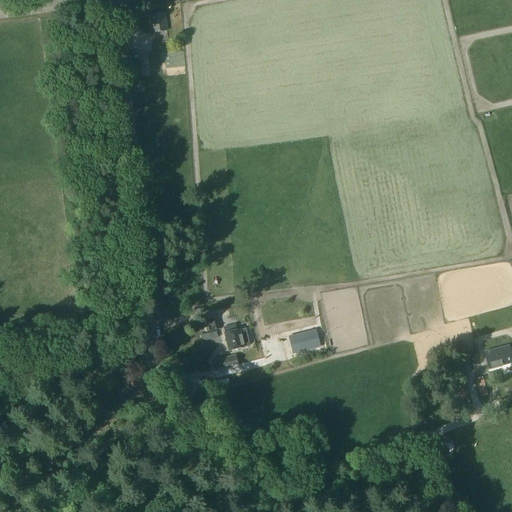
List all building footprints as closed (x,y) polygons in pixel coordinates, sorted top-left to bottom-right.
[(151,33),(167,31),(164,14),(149,16),(151,33)] [(131,62),(134,78),(150,76),(148,60),(131,62)] [(211,332),(219,329),(217,319),(209,321),(211,332)] [(243,348),(249,346),(245,330),(239,331),(224,334),(228,352),(243,348)] [(315,331),(288,337),(292,355),(319,348),(315,331)] [(490,368),(507,364),(503,348),(486,353),(490,368)] [(472,367),(480,365),(477,355),(469,357),(472,367)] [(235,356),(211,361),(213,370),(237,364),(235,356)] [(445,377),(454,375),(451,361),(442,362),(445,377)] [(481,397),(488,395),(483,378),(476,380),(481,397)] [(420,398),(434,394),(431,383),(417,386),(420,398)] [(147,417),(193,408),(191,396),(145,405),(147,417)] [(464,399),(454,401),(457,415),(466,413),(464,399)] [(503,439),(511,434),(511,430),(509,425),(499,431),(503,439)]
